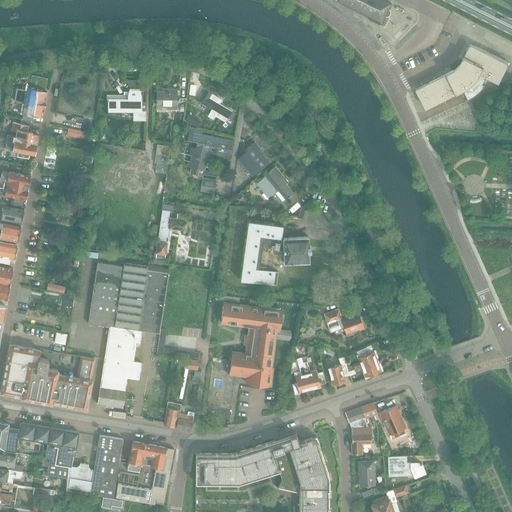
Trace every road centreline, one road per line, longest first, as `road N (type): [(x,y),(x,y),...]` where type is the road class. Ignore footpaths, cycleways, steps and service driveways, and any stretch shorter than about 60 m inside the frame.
road 1 (residential): [(0,361),(58,69),(150,63),(197,68),(251,102),(334,202),(411,374)]
road 2 (tertiary): [(504,342),(391,84),(352,33),(308,0)]
road 3 (residential): [(193,441),(223,213),(244,216)]
road 4 (residential): [(185,440),(0,404)]
road 5 (residential): [(411,374),(468,511)]
road 6 (residential): [(193,441),(250,435),(333,403)]
